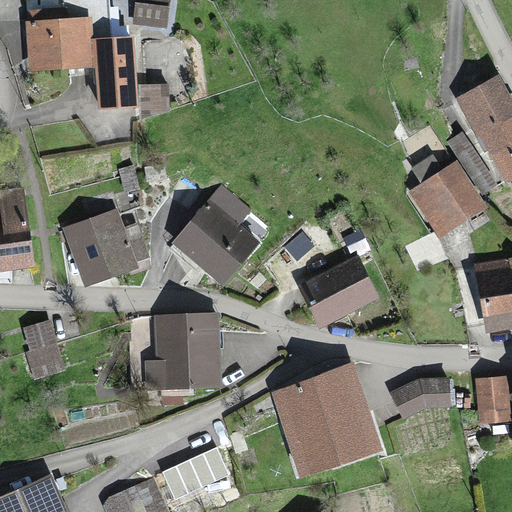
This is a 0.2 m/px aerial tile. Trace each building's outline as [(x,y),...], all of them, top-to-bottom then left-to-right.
[(167,2),(149,0),(118,0),(118,8),(166,13),(167,2)] [(59,13),(21,16),(24,72),(87,68),(84,23),(60,25),(59,13)] [(93,64),(95,112),(129,110),(126,62),(93,64)] [(511,108),(496,81),(459,102),(505,181),(511,177),(511,108)] [(450,168),(408,196),(436,238),(478,209),(450,168)] [(0,271),(25,270),(20,196),(0,197),(0,271)] [(170,246),(216,283),(248,244),(232,231),(239,222),(209,198),(170,246)] [(107,213),(63,230),(83,285),(145,262),(133,229),(116,236),(107,213)] [(299,228),(259,267),(277,286),(301,263),(304,266),(321,250),(299,228)] [(511,262),(474,267),(482,329),(511,325),(511,262)] [(353,267),(302,289),(320,330),(371,308),(353,267)] [(148,362),(149,388),(214,386),(211,318),(154,320),(156,362),(148,362)] [(42,328),(17,335),(31,381),(56,374),(42,328)] [(350,377),(274,397),(296,477),(371,456),(350,377)] [(396,392),(404,419),(443,409),(436,381),(396,392)] [(475,383),(477,427),(507,426),(505,381),(475,383)] [(246,449),(241,432),(231,434),(236,451),(246,449)] [(228,474),(216,449),(164,472),(176,497),(228,474)] [(167,511),(153,479),(103,501),(107,511),(167,511)] [(57,511),(45,481),(0,498),(0,511),(57,511)]
